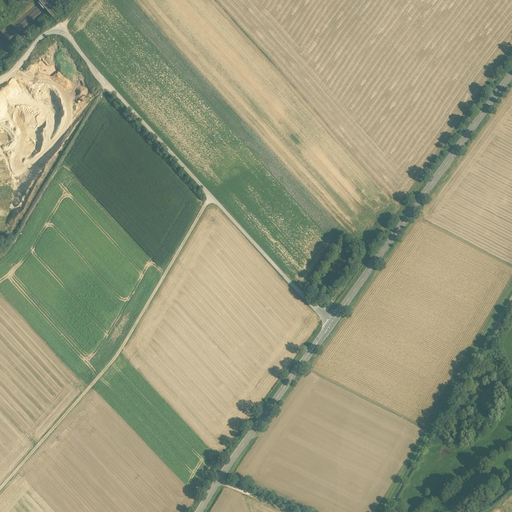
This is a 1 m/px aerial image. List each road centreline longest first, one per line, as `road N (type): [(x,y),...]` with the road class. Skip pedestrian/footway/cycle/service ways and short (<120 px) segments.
road 1 (secondary): [(205,511),(511,81)]
road 2 (track): [(324,319),(52,14)]
road 3 (track): [(214,200),(124,355),(0,496)]
road 4 (track): [(511,60),(324,319)]
road 5 (track): [(511,281),(377,511)]
road 6 (track): [(387,511),(511,299)]
road 7 (track): [(0,264),(110,88)]
